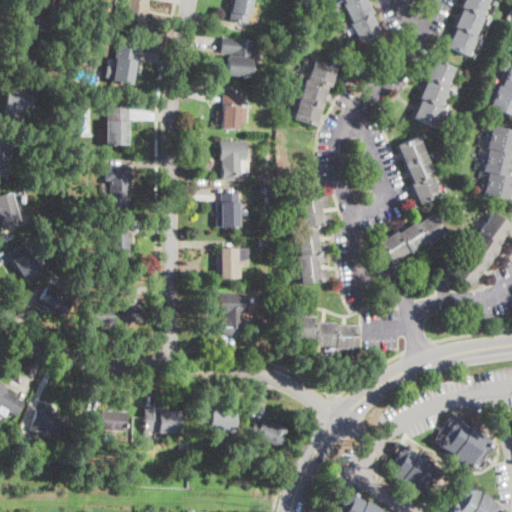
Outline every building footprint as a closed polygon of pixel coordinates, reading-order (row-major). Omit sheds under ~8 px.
[(43,0),(41,9),(23,4),(24,0),(43,0)] [(146,0),(142,24),(121,20),(125,0),(146,0)] [(251,0),(248,19),(247,25),(228,21),(231,0),(251,0)] [(379,32),(359,43),(349,24),(351,23),(342,5),(344,4),(342,0),(366,0),(373,13),(370,14),(379,32)] [(467,55),(467,56),(446,46),(454,28),(452,27),(461,8),(459,7),(462,0),(487,0),(480,16),(483,17),(474,35),(476,37),(467,55)] [(27,25),(23,61),(5,59),(9,22),(27,25)] [(250,43),(248,61),(247,77),(223,75),(225,55),(230,56),(230,53),(220,52),(221,38),(221,37),(250,40),(250,43)] [(134,61),(132,70),(130,84),(103,78),(105,65),(113,67),(117,44),(136,48),(134,61)] [(433,127),(433,128),(412,119),(420,99),(418,98),(426,79),(424,78),(433,58),(454,67),(445,86),(448,87),(439,106),(442,108),(433,127)] [(332,75),(330,80),(328,87),(326,86),(315,126),(293,119),(304,79),(306,80),(312,60),(334,66),(332,75)] [(511,113),(511,116),(489,107),(498,85),(500,86),(509,65),(511,66),(511,63),(511,113)] [(22,84),(12,125),(0,121),(0,113),(9,81),(22,84)] [(238,121),(237,130),(219,129),(222,93),(222,91),(240,92),(238,121)] [(128,143),(107,144),(106,105),(127,105),(128,143)] [(511,178),(507,198),(506,201),(482,195),(487,172),(482,171),(488,149),(485,148),(491,125),(511,131),(511,145),(510,154),(511,155),(506,177),(511,178)] [(439,195),(418,203),(410,184),(412,183),(396,145),(417,136),(434,175),(431,176),(439,195)] [(7,162),(5,179),(0,178),(0,140),(10,142),(7,162)] [(239,159),(239,172),(239,176),(232,176),(232,180),(220,180),(220,159),(218,159),(218,140),(245,140),(245,159),(239,159)] [(126,178),(126,189),(127,206),(108,206),(107,181),(104,181),(104,165),(126,165),(126,178)] [(16,224),(2,228),(0,221),(0,193),(9,191),(18,223),(16,224)] [(237,227),(214,227),(215,201),(219,201),(219,193),(237,193),(237,227)] [(321,214),(328,213),(329,225),(323,225),(324,234),(317,235),(318,243),(325,242),(326,253),(324,253),(325,263),(319,263),(320,271),(326,270),(327,281),(299,284),(296,256),(298,255),(295,227),(301,227),(298,199),(326,196),(327,206),(321,207),(321,214)] [(433,212),(446,232),(427,244),(426,242),(409,253),(407,251),(390,262),(378,243),(396,231),(397,232),(414,221),(416,224),(433,212)] [(508,230),(503,236),(502,235),(499,238),(501,240),(494,249),(496,251),(491,258),(489,256),(487,260),(489,261),(484,268),(481,266),(479,270),(480,271),(475,277),(474,276),(472,280),(473,281),(468,287),(449,273),(479,234),(476,232),(492,212),(510,225),(506,229),(508,230)] [(126,257),(106,257),(106,224),(126,224),(126,257)] [(26,248),(32,259),(38,255),(44,265),(38,269),(40,271),(24,281),(6,252),(22,242),(26,248)] [(246,264),(246,266),(239,266),(239,278),(219,278),(219,269),(214,269),(214,253),(219,253),(219,247),(239,247),(238,258),(246,258),(246,264)] [(73,298),(63,314),(38,299),(42,293),(48,282),(73,298)] [(240,312),(240,328),(240,329),(233,329),(233,335),(221,335),(221,318),(225,318),(225,313),(219,313),(219,293),(245,293),(245,312),(240,312)] [(127,325),(86,325),(86,306),(127,306),(127,325)] [(314,317),(314,323),(335,323),(335,325),(355,325),(355,348),(334,348),(334,346),(313,345),(313,339),(293,339),(293,317),(314,317)] [(23,401),(15,415),(0,406),(0,384),(4,387),(3,389),(23,401)] [(230,432),(230,433),(193,425),(197,405),(234,413),(230,432)] [(155,407),(156,412),(178,411),(179,432),(156,433),(156,430),(147,431),(147,435),(142,435),(142,408),(155,407)] [(36,409),(41,411),(42,409),(70,419),(63,437),(49,432),(46,440),(35,436),(36,433),(28,430),(36,409)] [(131,413),(131,432),(89,430),(90,415),(90,411),(131,413)] [(434,440),(449,413),(489,436),(486,442),(481,451),(472,466),(434,440)] [(275,425),(286,430),(279,446),(268,441),(260,438),(249,432),(253,423),(259,425),(260,422),(261,419),(262,419),(271,423),(275,425)] [(25,450),(22,460),(11,457),(13,450),(16,443),(27,447),(25,450)] [(424,484),(418,494),(384,471),(403,445),(435,468),(424,484)] [(497,511),(449,511),(467,486),(500,508),(497,511)] [(334,511),(347,492),(379,511),(334,511)]
